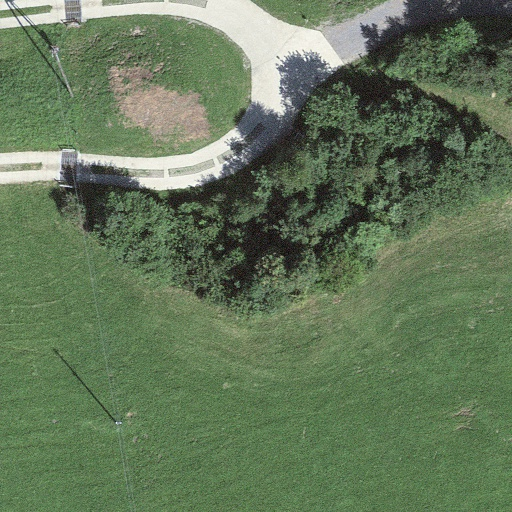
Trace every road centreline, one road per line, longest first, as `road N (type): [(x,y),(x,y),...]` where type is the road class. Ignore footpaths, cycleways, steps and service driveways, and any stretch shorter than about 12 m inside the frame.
road 1 (track): [(170,0),(241,19),(273,50),(280,90),(252,138),(192,170),(0,168)]
road 2 (track): [(280,66),(398,17),(480,0)]
road 3 (track): [(0,5),(135,0)]
